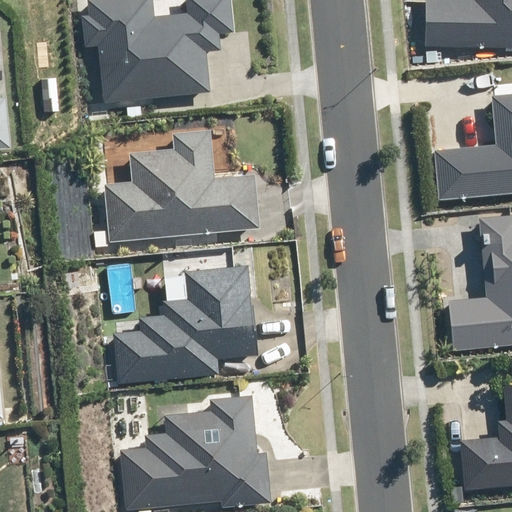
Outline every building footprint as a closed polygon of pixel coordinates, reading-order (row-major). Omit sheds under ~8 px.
[(182,0),(183,5),(176,14),(151,16),(149,0),(84,0),(87,15),(80,16),(83,47),(95,46),(101,103),(206,92),(202,52),(217,50),(215,33),(230,32),(226,0),(182,0)] [(511,0),(422,0),(422,46),(511,47),(511,0)] [(492,144),(431,149),(436,200),(511,192),(511,90),(511,93),(487,95),(492,144)] [(102,183),(107,241),(255,227),(250,175),(210,178),(206,129),(168,132),(169,149),(125,153),(127,181),(102,183)] [(444,300),(449,350),(511,343),(511,214),(474,218),(482,297),(444,300)] [(243,265),(180,271),(182,298),(159,300),(160,314),(135,317),(136,330),(110,333),(115,383),(216,373),(214,358),(251,354),(243,265)] [(494,436),(456,440),(460,489),(511,484),(511,382),(499,384),(502,420),(493,421),(494,436)] [(142,447),(117,449),(123,510),(217,501),(218,507),(267,502),(262,452),(253,453),(247,394),(205,399),(206,410),(160,415),(162,432),(141,435),(142,447)]
